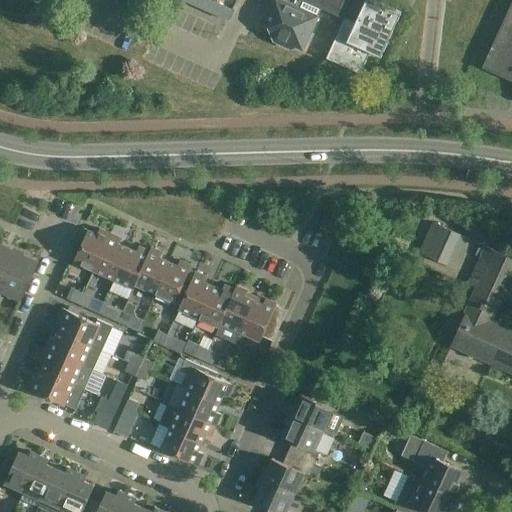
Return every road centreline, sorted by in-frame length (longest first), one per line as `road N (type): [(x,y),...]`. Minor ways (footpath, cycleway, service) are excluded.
road 1 (tertiary): [(511,163),(432,152),(68,157),(0,147)]
road 2 (residential): [(207,509),(227,485),(270,390),(309,278),(304,257),(231,224)]
road 3 (residential): [(207,509),(194,490),(37,414),(12,414)]
road 4 (residential): [(88,0),(221,59),(247,0)]
road 5 (residential): [(12,414),(0,384),(65,235)]
